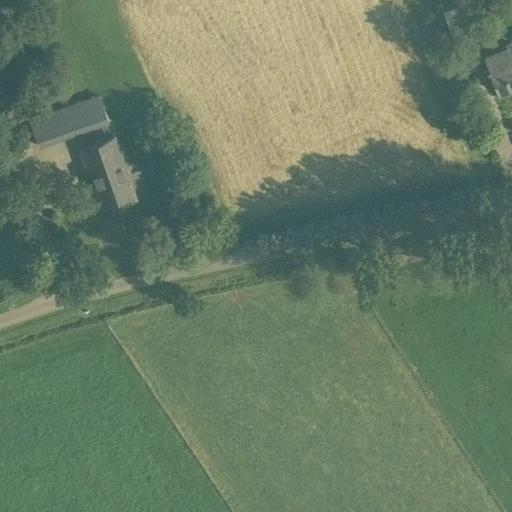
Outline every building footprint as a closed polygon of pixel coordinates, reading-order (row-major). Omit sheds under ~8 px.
[(463,2),(442,11),(450,30),(471,22),(463,2)] [(498,92),(511,86),(511,52),(507,41),(481,52),(498,92)] [(0,42),(0,71),(10,67),(0,42)] [(94,124),(86,100),(10,126),(19,150),(94,124)] [(135,198),(114,137),(81,148),(101,209),(135,198)]
